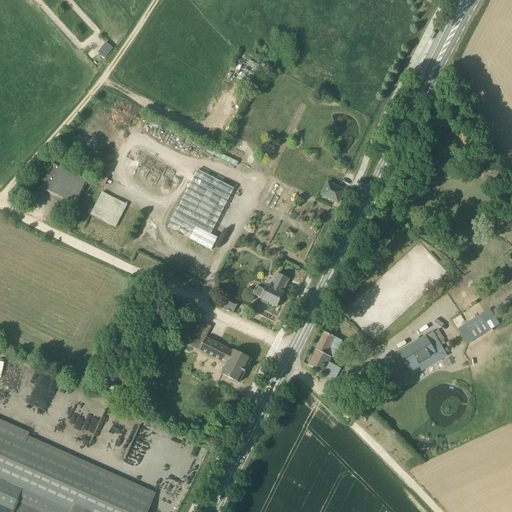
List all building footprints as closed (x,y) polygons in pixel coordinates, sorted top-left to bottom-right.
[(104,42),(97,52),(105,58),(112,48),(104,42)] [(76,206),(88,180),(53,164),(40,189),(76,206)] [(234,189),(198,171),(174,217),(196,228),(190,239),(212,250),(218,238),(211,235),(234,189)] [(104,187),(108,179),(97,173),(93,181),(104,187)] [(338,203),(344,191),(328,183),(322,195),(338,203)] [(116,227),(126,203),(100,192),(90,216),(116,227)] [(282,293),(289,280),(279,275),(272,289),(267,286),(265,290),(257,286),(253,295),(277,307),(284,294),(282,293)] [(221,298),(218,305),(234,313),(237,306),(221,298)] [(458,329),(467,343),(489,329),(480,315),(458,329)] [(200,322),(194,334),(188,332),(184,341),(189,344),(188,346),(226,365),(221,374),(240,383),(251,360),(206,338),(211,327),(200,322)] [(433,331),(397,353),(412,377),(447,356),(433,331)] [(323,373),(331,358),(331,357),(334,351),(332,350),(337,339),(325,332),(308,366),(323,373)] [(146,511),(155,494),(68,455),(27,437),(28,434),(0,421),(0,479),(42,499),(69,511),(72,511),(146,511)] [(72,511),(69,511),(68,511),(40,511),(37,511),(42,499),(0,479),(0,511),(72,511)]
